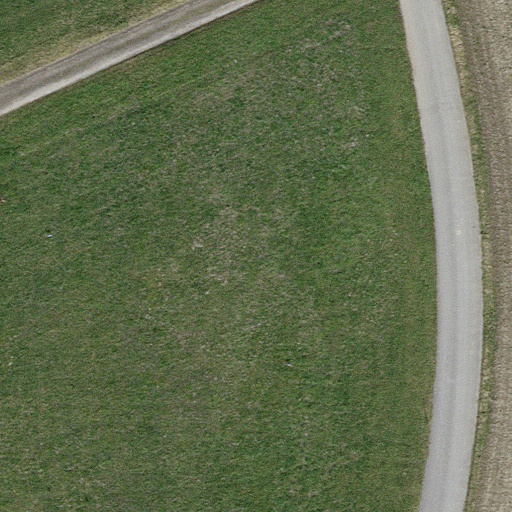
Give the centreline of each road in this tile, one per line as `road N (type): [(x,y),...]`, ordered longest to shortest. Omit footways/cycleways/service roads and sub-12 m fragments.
road 1 (unclassified): [(446,511),(460,195),(415,0)]
road 2 (track): [(0,118),(248,0)]
